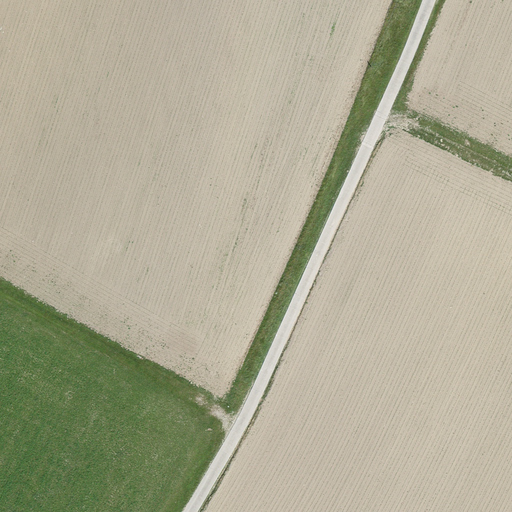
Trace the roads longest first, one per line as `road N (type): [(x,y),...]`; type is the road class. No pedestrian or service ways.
road 1 (track): [(189,511),(242,423),(428,0)]
road 2 (track): [(511,181),(379,124)]
